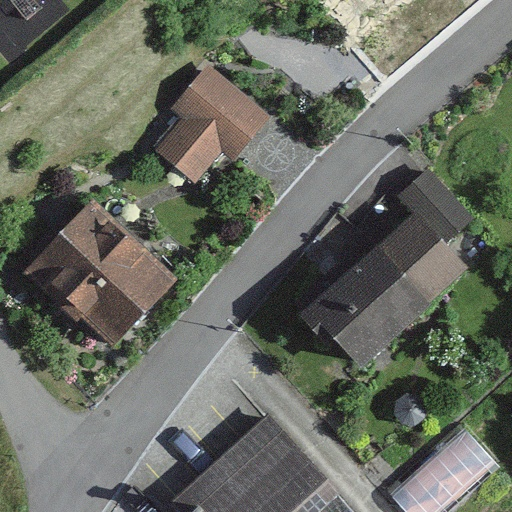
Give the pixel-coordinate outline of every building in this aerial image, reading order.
[(261,116),(196,72),(140,154),(205,198),(261,116)] [(171,282),(78,205),(16,279),(109,356),(171,282)] [(415,207),(302,315),(358,373),(470,265),(415,207)] [(425,511),(441,511),(508,450),(471,412),(397,482),(425,511)] [(344,511),(266,426),(171,511),(344,511)]
